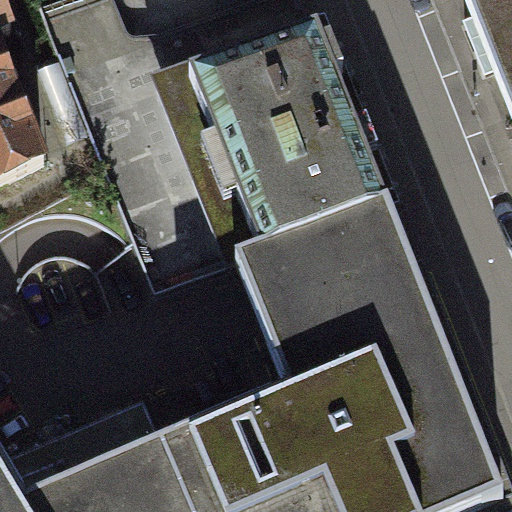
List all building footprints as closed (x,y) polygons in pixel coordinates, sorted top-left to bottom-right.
[(511,0),(462,0),(470,18),(511,124),(511,0)] [(0,186),(43,163),(0,47),(0,38),(11,36),(0,6),(0,186)] [(317,32),(165,91),(234,268),(384,209),(333,79),(342,76),(329,44),(322,47),(317,32)] [(384,209),(234,268),(250,306),(287,397),(158,451),(146,424),(5,481),(23,511),(476,511),(502,501),(402,252),(384,209)] [(0,511),(23,511),(5,481),(0,472),(0,511)]
